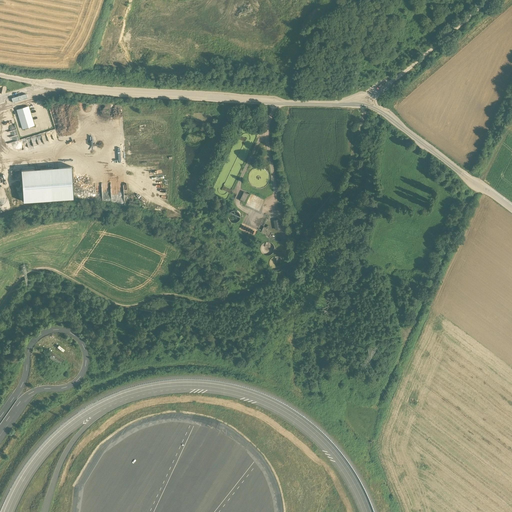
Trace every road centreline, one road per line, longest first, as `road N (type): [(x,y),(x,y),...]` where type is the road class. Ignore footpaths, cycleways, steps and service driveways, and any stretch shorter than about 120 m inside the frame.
road 1 (track): [(0,309),(18,282),(40,269),(121,308),(163,296),(221,303),(273,281),(293,263),(296,241),(348,168),(369,100),(489,0)]
road 2 (unknown): [(75,511),(101,451),(133,429),(171,419),(206,423),(245,445),(268,477),(278,511)]
road 3 (unknown): [(140,389),(206,384),(282,408),(342,461),(368,511)]
road 4 (track): [(474,185),(387,382)]
road 5 (unknown): [(5,511),(50,440),(98,405),(140,389)]
road 6 (unclassified): [(382,111),(511,212)]
road 7 (unknown): [(44,511),(69,446),(99,414),(140,389)]
